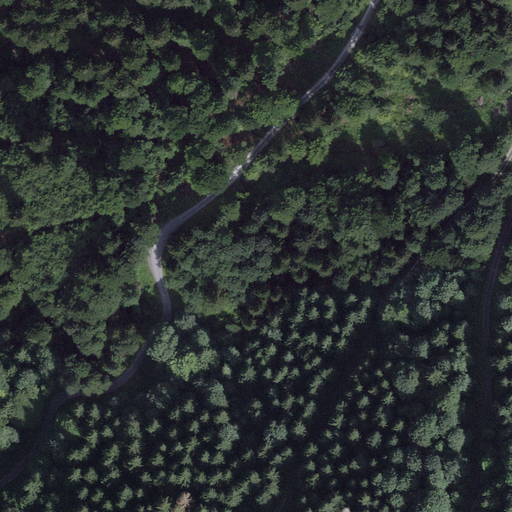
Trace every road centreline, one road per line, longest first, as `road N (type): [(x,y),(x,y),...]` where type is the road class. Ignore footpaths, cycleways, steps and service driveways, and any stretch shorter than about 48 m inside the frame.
road 1 (track): [(0,483),(36,449),(59,397),(107,387),(129,370),(165,317),(156,243),(333,72),(374,0)]
road 2 (track): [(511,150),(383,318),(280,511)]
road 3 (track): [(511,214),(488,290),(473,511)]
